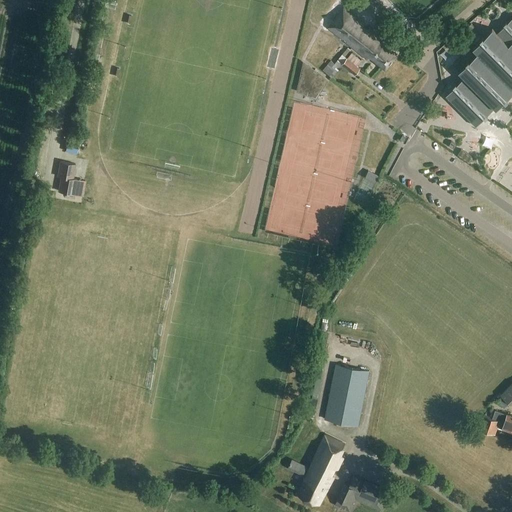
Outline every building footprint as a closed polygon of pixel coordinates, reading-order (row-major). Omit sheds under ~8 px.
[(369,31),(363,26),(365,24),(345,8),(330,27),(368,59),(370,56),(386,69),(397,54),(382,42),(384,40),(371,28),(369,31)] [(476,126),(478,124),(484,117),(485,118),(488,116),(487,115),(495,107),(496,109),(505,100),(506,101),(508,99),(505,95),(511,88),(511,17),(507,22),(506,21),(504,24),(505,25),(497,33),(492,28),(484,37),(483,36),(480,38),(481,39),(473,48),(471,46),(453,64),(459,70),(459,71),(464,77),(457,85),(456,84),(453,86),(454,87),(448,93),(446,96),(476,126)] [(468,35),(476,28),(471,23),(463,30),(468,35)] [(388,30),(393,35),(394,34),(396,31),(391,27),(388,30)] [(347,47),(342,54),(346,57),(347,58),(355,64),(359,59),(360,58),(347,47)] [(323,69),(324,71),(332,77),(340,67),(345,72),(348,69),(342,65),(347,58),(346,57),(342,54),(335,63),(334,63),(331,61),(330,60),(323,69)] [(342,65),(348,69),(355,75),(359,69),(360,68),(355,64),(347,58),(342,65)] [(298,90),(316,95),(325,80),(308,67),(308,68),(306,68),(303,68),(298,90)] [(307,107),(276,106),(276,117),(286,117),(286,113),(307,114),(307,107)] [(90,142),(80,140),(78,140),(77,148),(75,158),(86,160),(90,142)] [(454,149),(457,145),(451,141),(448,145),(454,149)] [(457,155),(469,163),(473,158),(461,149),(457,155)] [(60,190),(74,193),(77,178),(74,178),(76,163),(61,161),(59,175),(62,176),(60,190)] [(325,347),(340,349),(341,342),(325,340),(325,347)] [(369,371),(335,364),(325,419),(359,426),(369,371)] [(511,383),(501,394),(511,405),(511,403),(511,383)] [(511,415),(495,410),(493,418),(485,415),(483,419),(478,417),(475,427),(495,433),(498,426),(511,431),(511,415)] [(321,506),(335,478),(333,477),(337,470),(338,471),(345,457),(341,455),(346,445),(326,435),(297,494),(321,506)] [(345,482),(335,505),(343,509),(350,511),(351,511),(352,509),(356,500),(376,509),(382,511),(383,507),(385,502),(390,490),(365,479),(363,484),(361,489),(352,485),(345,482)]
